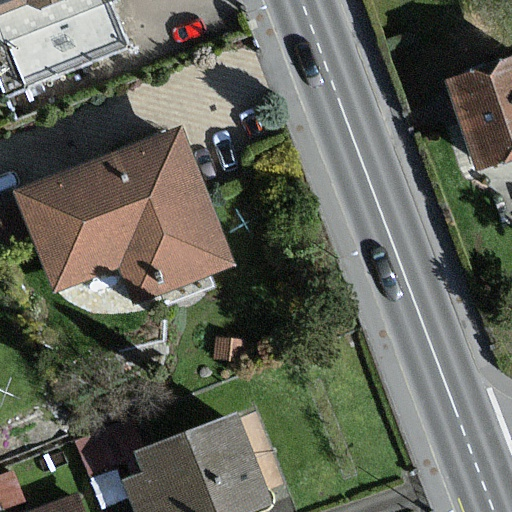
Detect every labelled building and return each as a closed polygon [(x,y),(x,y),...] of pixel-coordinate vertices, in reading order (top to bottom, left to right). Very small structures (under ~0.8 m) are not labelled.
[(0,0),(0,8),(20,0),(0,0)] [(511,58),(454,78),(484,166),(511,156),(511,58)] [(124,151),(22,190),(58,285),(123,260),(138,299),(234,263),(207,191),(183,129),(124,151)] [(234,511),(270,499),(239,417),(145,452),(153,472),(132,480),(143,511),(234,511)] [(81,511),(76,498),(38,511),(81,511)]
